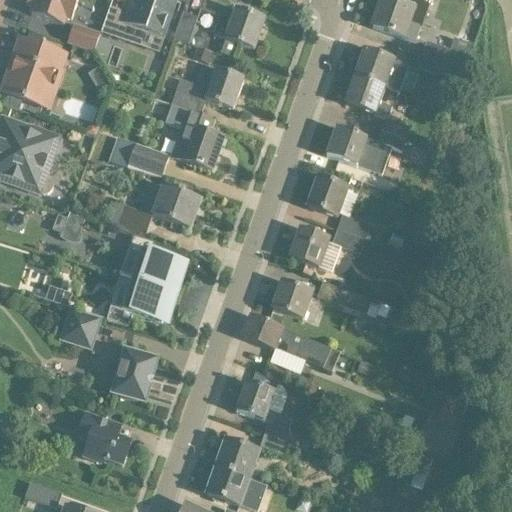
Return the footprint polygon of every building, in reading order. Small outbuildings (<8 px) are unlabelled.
[(29,0),(27,8),(33,10),(31,18),(63,29),(65,21),(71,23),(79,0),(29,0)] [(129,0),(127,6),(113,1),(101,35),(131,46),(146,39),(147,37),(162,42),(177,0),(129,0)] [(372,31),(403,42),(414,46),(429,3),(420,0),(399,0),(396,8),(382,3),(372,31)] [(220,18),(216,31),(213,39),(224,43),(220,56),(233,61),(237,48),(254,54),(264,24),(236,14),(232,23),(220,18)] [(197,21),(183,16),(182,16),(173,42),(188,47),(197,21)] [(67,47),(94,56),(100,39),(73,30),(67,47)] [(1,96),(4,97),(46,112),(54,92),(65,59),(20,43),(1,96)] [(426,45),(421,60),(444,68),(449,53),(426,45)] [(401,98),(410,71),(364,55),(354,81),(384,92),(401,98)] [(417,72),(439,80),(444,68),(421,60),(417,72)] [(175,96),(171,108),(171,109),(195,118),(201,103),(233,114),(243,84),(201,69),(200,70),(202,71),(192,102),(175,96)] [(384,92),(354,81),(345,108),(375,118),(384,92)] [(0,184),(39,198),(41,199),(43,199),(44,199),(46,198),(48,197),(49,196),(50,195),(51,194),(52,192),(52,190),(53,189),(52,187),(52,185),(51,184),(50,182),(49,181),(47,180),(46,179),(59,142),(3,122),(0,128),(0,184)] [(385,124),(381,135),(405,144),(409,132),(385,124)] [(211,175),(219,153),(222,144),(184,130),(173,161),(198,169),(197,170),(211,175)] [(336,132),(329,153),(326,160),(367,175),(377,148),(377,147),(336,132)] [(400,156),(405,144),(381,135),(377,147),(377,148),(400,156)] [(127,172),(161,182),(169,160),(135,148),(131,160),(114,154),(109,166),(127,172)] [(336,221),(346,193),(318,183),(308,211),(336,221)] [(162,191),(152,220),(190,233),(200,205),(162,191)] [(140,241),(148,218),(115,206),(107,229),(140,241)] [(342,219),(337,234),(366,244),(371,229),(342,219)] [(318,272),(328,244),(300,234),(290,262),(318,272)] [(360,259),(366,244),(337,234),(331,249),(360,259)] [(174,288),(177,277),(181,267),(151,258),(154,247),(133,240),(119,282),(176,300),(177,298),(177,296),(177,294),(177,293),(176,291),(175,290),(174,288)] [(176,301),(176,300),(119,282),(106,324),(128,331),(132,319),(161,328),(168,308),(170,307),(171,306),(173,305),(174,304),(175,303),(176,301)] [(316,301),(366,319),(371,304),(322,286),(316,301)] [(302,324),(312,297),(281,287),(272,313),(302,324)] [(29,333),(61,344),(90,353),(100,324),(38,304),(29,333)] [(331,353),(250,320),(240,342),(274,356),(275,354),(322,373),(329,357),(331,353)] [(157,364),(124,355),(117,377),(116,378),(114,378),(112,378),(111,379),(110,381),(109,382),(108,383),(107,385),(107,387),(107,388),(107,390),(107,392),(108,393),(109,395),(111,396),(112,397),(111,399),(145,408),(157,364)] [(268,427),(264,438),(284,446),(293,423),(268,414),(274,397),(246,387),(236,416),(268,427)] [(433,426),(452,433),(459,413),(441,406),(433,426)] [(86,417),(77,440),(88,445),(83,461),(101,468),(102,463),(122,470),(131,447),(116,442),(121,429),(86,417)] [(290,448),(284,446),(264,438),(259,452),(286,461),(290,448)] [(216,472),(249,484),(258,457),(225,445),(216,472)] [(249,484),(216,472),(206,499),(239,510),(249,484)] [(54,511),(56,511),(57,511),(62,498),(30,487),(25,501),(54,511)]
